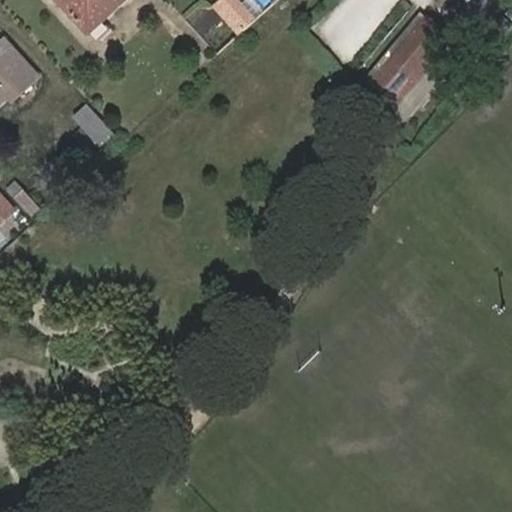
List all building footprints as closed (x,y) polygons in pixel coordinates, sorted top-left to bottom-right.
[(125,0),(59,0),(91,33),(93,30),(104,20),(125,0)] [(219,0),(214,5),(239,32),(254,18),(238,0),(219,0)] [(420,4),(375,64),(380,70),(390,81),(396,88),(396,87),(445,23),(420,4)] [(104,20),(93,30),(102,39),(112,29),(104,20)] [(452,28),(445,23),(396,87),(403,92),(452,28)] [(0,86),(27,62),(4,36),(0,39),(0,104),(7,98),(0,90),(0,86)] [(380,70),(375,64),(366,76),(391,95),(396,88),(390,81),(380,70)] [(85,104),(74,114),(101,145),(112,134),(85,104)] [(20,180),(9,188),(31,218),(42,209),(20,180)] [(0,220),(13,209),(0,194),(0,220)]
